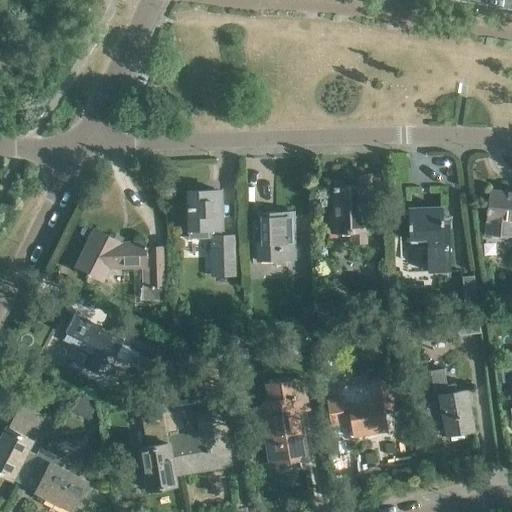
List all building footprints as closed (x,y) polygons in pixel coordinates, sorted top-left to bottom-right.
[(368,218),(372,218),(371,203),(370,203),(370,174),(356,174),(357,185),(333,186),(334,210),(332,210),(333,231),(351,231),(352,241),(366,241),(366,230),(368,230),(368,218)] [(222,234),(222,229),(221,188),(188,189),(189,230),(207,229),(207,237),(209,237),(211,275),(238,274),(237,233),(222,234)] [(488,219),(505,221),(504,224),(511,225),(511,191),(490,190),(488,219)] [(429,270),(450,270),(449,220),(443,220),(442,207),(409,208),(410,238),(428,238),(429,270)] [(253,258),(295,257),(293,212),(251,213),(252,241),(253,258)] [(109,267),(142,267),(143,299),(163,299),(163,246),(150,246),(150,247),(146,247),(145,240),(123,241),(95,228),(75,267),(103,280),(109,267)] [(464,308),(478,306),(477,301),(474,275),(462,276),(464,308)] [(316,302),(318,323),(335,323),(334,301),(316,302)] [(456,313),(458,335),(480,333),(478,311),(456,313)] [(153,359),(161,342),(122,322),(117,333),(76,312),(66,331),(97,347),(87,367),(105,375),(120,343),(153,359)] [(164,336),(161,342),(156,354),(159,355),(159,357),(173,358),(173,341),(164,336)] [(233,347),(249,346),(248,336),(232,338),(233,347)] [(444,368),(430,371),(435,400),(432,401),(429,402),(428,404),(427,406),(426,409),(426,412),(427,414),(429,417),(431,418),(434,419),(441,419),(446,419),(446,422),(445,422),(447,434),(474,429),(469,401),(475,400),(473,389),(448,393),(444,368)] [(309,409),(303,377),(265,383),(267,399),(261,401),(266,435),(271,464),(305,458),(296,410),(309,409)] [(395,411),(389,377),(374,379),(377,399),(369,401),(367,390),(352,392),(353,396),(352,396),(350,397),(349,398),(349,399),(349,401),(350,404),(343,406),(341,396),(327,398),(332,426),(351,422),(354,435),(388,430),(385,413),(395,411)] [(177,410),(176,405),(173,389),(134,395),(135,405),(148,404),(151,415),(163,413),(168,441),(140,445),(147,488),(177,484),(174,471),(181,470),(177,450),(171,451),(164,413),(177,410)] [(88,420),(97,403),(80,395),(72,411),(88,420)] [(0,472),(21,483),(36,455),(28,450),(34,438),(33,438),(45,416),(21,404),(9,427),(7,426),(0,440),(0,442),(3,444),(0,449),(0,472)] [(177,450),(181,470),(228,462),(218,408),(196,411),(199,429),(170,435),(170,431),(178,430),(178,429),(183,428),(179,405),(176,405),(177,410),(164,413),(171,451),(177,450)] [(46,450),(51,441),(44,438),(40,447),(46,450)] [(36,455),(21,483),(37,491),(39,487),(59,497),(57,501),(72,509),(87,481),(51,462),(55,455),(46,450),(40,447),(36,455)]
